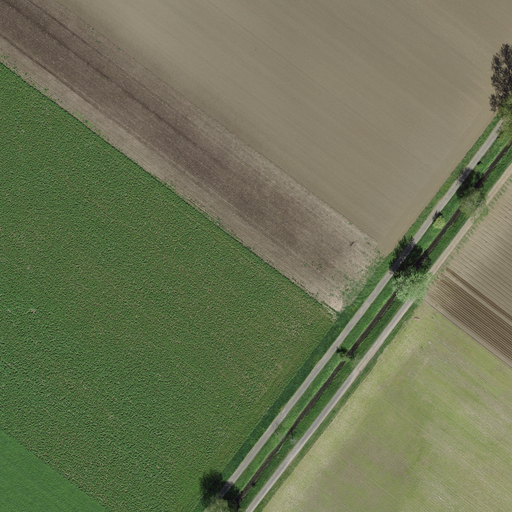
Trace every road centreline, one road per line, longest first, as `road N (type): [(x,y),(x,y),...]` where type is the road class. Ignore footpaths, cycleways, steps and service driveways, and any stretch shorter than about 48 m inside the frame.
road 1 (track): [(207,511),(511,114)]
road 2 (track): [(511,168),(249,511)]
